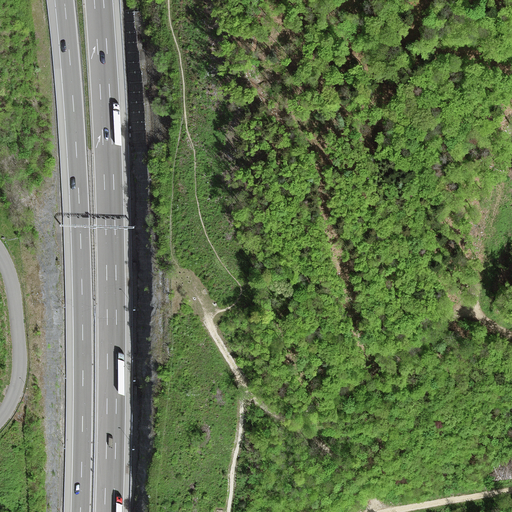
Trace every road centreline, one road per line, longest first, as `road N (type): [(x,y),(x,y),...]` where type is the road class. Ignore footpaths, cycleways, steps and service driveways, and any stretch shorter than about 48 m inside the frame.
road 1 (motorway): [(64,0),(82,286),(80,511)]
road 2 (motorway): [(109,511),(110,225),(99,0)]
road 3 (track): [(470,306),(298,422),(244,387),(228,511)]
road 4 (residential): [(0,252),(11,277),(20,359),(0,418)]
road 5 (track): [(511,140),(470,306)]
road 6 (track): [(382,511),(511,490)]
road 7 (track): [(379,511),(298,422)]
